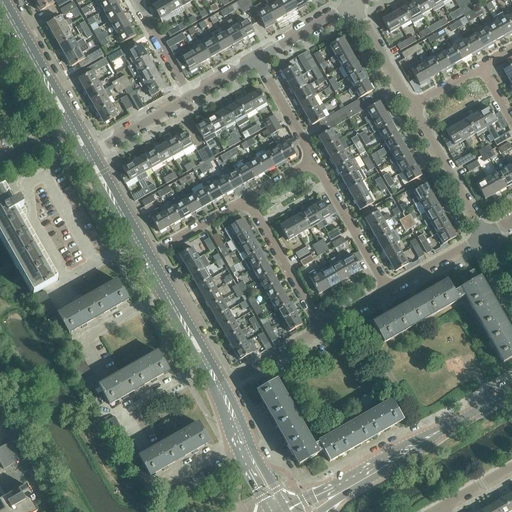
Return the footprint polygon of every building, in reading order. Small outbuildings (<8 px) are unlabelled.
[(34,0),(33,1),(32,1),(34,6),(35,5),(40,12),(54,3),(52,0),(34,0)] [(116,4),(114,0),(97,0),(103,11),(116,4)] [(152,6),(159,20),(170,14),(163,0),(152,6)] [(181,8),(176,0),(162,0),(163,0),(170,14),(181,8)] [(242,14),(248,11),(241,0),(240,0),(236,3),(242,14)] [(241,0),(248,11),(253,8),(248,0),(241,0)] [(286,15),(297,9),(291,0),(281,0),(278,2),(286,15)] [(303,6),(308,3),(306,0),(291,0),(297,9),(298,11),(304,7),(303,6)] [(423,18),(421,15),(414,2),(413,0),(406,4),(407,6),(403,8),(411,21),(412,24),(423,18)] [(417,0),(414,2),(421,15),(432,9),(426,0),(417,0)] [(442,3),(440,0),(426,0),(432,9),(433,12),(443,6),(442,3)] [(440,0),(442,3),(447,0),(454,0),(457,4),(459,9),(463,15),(468,12),(461,0),(440,0)] [(461,0),(468,12),(473,9),(467,0),(461,0)] [(63,16),(76,8),(73,2),(60,10),(63,16)] [(275,21),(286,15),(278,2),(267,8),(275,21)] [(488,11),(494,8),(491,3),(485,6),(488,11)] [(123,14),(116,4),(103,11),(109,22),(123,14)] [(213,12),(218,9),(215,4),(210,7),(213,12)] [(228,14),(234,11),(231,6),(225,9),(228,14)] [(84,15),(89,12),(86,7),(81,10),(84,15)] [(267,8),(256,14),(265,29),(272,26),(271,24),(275,21),(267,8)] [(403,8),(393,14),(400,27),(411,21),(403,8)] [(478,17),(483,14),(480,8),(475,12),(478,17)] [(223,18),(228,14),(225,9),(220,12),(223,18)] [(202,19),(207,16),(204,10),(199,13),(202,19)] [(472,20),(478,17),(475,12),(469,15),(472,20)] [(507,34),(508,36),(511,33),(511,28),(506,17),(503,13),(493,19),(495,23),(503,36),(507,34)] [(129,25),(123,14),(109,22),(115,33),(129,25)] [(400,27),(393,14),(382,20),(389,33),(400,27)] [(212,24),(217,21),(214,15),(209,18),(212,24)] [(50,31),(52,36),(68,27),(72,24),(69,19),(65,22),(61,16),(54,20),(53,18),(46,21),(47,24),(47,25),(46,27),(48,31),(50,31)] [(191,25),(197,22),(193,16),(188,19),(191,25)] [(96,23),(92,17),(87,21),(90,26),(96,23)] [(442,27),(447,24),(444,18),(439,21),(442,27)] [(239,42),(243,40),(235,26),(231,19),(226,22),(230,29),(224,32),(232,46),(233,48),(239,44),(239,42)] [(246,20),(235,26),(243,40),(254,33),(246,20)] [(457,29),(462,26),(459,20),(454,24),(457,29)] [(201,30),(207,27),(203,21),(198,24),(201,30)] [(437,30),(442,27),(439,21),(434,24),(428,27),(431,33),(437,30)] [(83,32),(88,29),(84,22),(75,27),(79,34),(83,32)] [(180,31),(186,28),(183,22),(177,26),(180,31)] [(485,29),(492,42),(503,36),(495,23),(485,29)] [(452,32),(457,29),(454,24),(448,27),(452,32)] [(115,33),(121,43),(122,44),(135,36),(129,25),(115,33)] [(169,37),(180,31),(177,26),(166,32),(169,37)] [(72,38),(69,33),(71,32),(68,27),(52,36),(55,40),(55,39),(59,46),(72,38)] [(190,36),(196,33),(193,27),(187,31),(190,36)] [(421,39),(431,33),(428,27),(418,33),(421,39)] [(99,28),(93,31),(96,37),(99,42),(105,39),(108,37),(105,32),(102,34),(99,28)] [(87,39),(92,36),(88,29),(83,32),(87,39)] [(485,29),(474,35),(483,50),(482,48),(486,46),(487,48),(493,44),(492,43),(492,42),(485,29)] [(483,50),(474,35),(472,31),(461,37),(463,41),(464,41),(471,54),(475,52),(476,54),(483,50)] [(232,46),(224,32),(213,39),(221,52),(232,46)] [(436,41),(442,38),(438,32),(433,35),(436,41)] [(174,45),(185,39),(182,33),(171,40),(174,45)] [(431,44),(436,41),(433,35),(427,39),(431,44)] [(410,45),(416,42),(413,36),(407,39),(410,45)] [(62,53),(65,57),(80,48),(86,45),(83,40),(75,44),(72,38),(59,46),(63,52),(62,53)] [(329,46),(335,56),(348,49),(342,38),(329,46)] [(102,48),(108,45),(105,39),(99,42),(102,48)] [(210,58),(221,52),(213,39),(203,45),(210,58)] [(399,51),(410,45),(407,39),(396,45),(399,51)] [(453,47),(461,60),(471,54),(464,41),(463,41),(453,47)] [(140,45),(135,48),(133,43),(107,58),(110,63),(123,56),(129,66),(133,63),(147,56),(148,55),(145,51),(144,52),(140,45)] [(415,53),(421,50),(417,44),(412,48),(415,53)] [(87,57),(87,58),(84,60),(81,54),(88,50),(86,45),(80,48),(65,57),(67,61),(71,67),(78,64),(81,69),(103,56),(100,50),(87,57)] [(199,65),(210,58),(203,45),(192,51),(199,65)] [(450,66),(461,60),(453,47),(447,51),(444,45),(439,47),(443,53),(450,66)] [(404,59),(415,53),(412,48),(401,54),(404,59)] [(338,60),(341,67),(354,59),(348,49),(335,56),(330,59),(332,63),(338,60)] [(192,51),(181,57),(189,71),(199,65),(192,51)] [(311,70),(317,67),(308,51),(302,54),(311,70)] [(319,65),(325,62),(318,52),(313,55),(319,65)] [(450,66),(443,53),(432,59),(440,72),(444,70),(445,72),(451,68),(450,66)] [(140,74),(153,67),(154,66),(152,62),(150,63),(147,56),(133,63),(137,69),(135,70),(138,75),(140,74)] [(341,67),(347,77),(360,70),(354,59),(341,67)] [(440,72),(432,59),(422,65),(429,78),(440,72)] [(106,66),(103,60),(91,67),(93,72),(77,81),(79,85),(81,84),(84,91),(98,83),(94,77),(96,76),(94,73),(106,66)] [(322,71),(328,68),(325,62),(319,65),(322,71)] [(282,73),(281,73),(287,84),(300,76),(294,65),(289,69),(287,66),(280,70),(282,73)] [(419,84),(429,78),(422,65),(411,71),(419,84)] [(511,65),(503,71),(509,81),(511,79),(511,65)] [(146,85),(159,78),(160,77),(158,73),(156,74),(153,67),(140,74),(143,80),(141,81),(144,86),(146,85)] [(314,76),(320,72),(317,67),(311,70),(314,76)] [(366,80),(360,70),(347,77),(353,87),(353,88),(366,80)] [(121,84),(128,81),(125,76),(119,79),(118,79),(121,84)] [(300,76),(287,84),(293,94),(306,87),(306,86),(300,76)] [(318,86),(325,82),(323,77),(316,81),(318,86)] [(163,84),(159,78),(146,85),(144,86),(141,88),(147,99),(166,88),(164,84),(163,84)] [(331,86),(337,83),(333,78),(328,81),(331,86)] [(109,91),(114,88),(121,84),(118,79),(111,83),(112,86),(104,90),(99,82),(98,83),(84,91),(83,92),(86,96),(87,95),(91,102),(104,94),(105,93),(109,91)] [(366,80),(353,88),(353,87),(348,90),(351,95),(356,92),(359,98),(372,91),(366,80)] [(121,84),(124,90),(131,86),(128,81),(121,84)] [(334,92),(340,89),(337,83),(331,86),(334,92)] [(114,88),(117,94),(124,90),(121,84),(114,88)] [(297,105),(299,104),(299,105),(312,97),(316,95),(310,84),(306,86),(306,87),(293,94),(295,98),(294,99),(297,105)] [(326,97),(332,94),(328,88),(323,91),(326,97)] [(259,90),(248,96),(256,110),(266,103),(259,90)] [(93,106),(97,112),(110,105),(106,99),(112,96),(109,91),(105,93),(104,94),(91,102),(89,102),(92,107),(93,106)] [(128,95),(138,111),(144,108),(134,91),(128,95)] [(126,111),(132,107),(126,96),(120,100),(126,111)] [(245,115),(256,110),(248,96),(238,102),(245,115)] [(312,97),(299,105),(305,115),(318,108),(318,107),(312,97)] [(345,114),(361,105),(358,100),(342,109),(345,114)] [(227,108),(235,121),(238,127),(248,121),(245,115),(238,102),(233,105),(232,103),(226,106),(227,108)] [(366,123),(372,120),(385,113),(379,102),(366,110),(369,116),(364,119),(366,123)] [(110,105),(97,112),(95,113),(98,117),(99,117),(103,124),(113,118),(115,123),(119,120),(113,110),(114,109),(112,104),(110,105)] [(311,126),(324,118),(321,112),(325,109),(323,105),(318,107),(318,108),(305,115),(307,119),(306,120),(309,127),(311,126)] [(348,119),(350,118),(364,110),(361,105),(345,114),(348,119)] [(493,116),(488,107),(477,113),(486,128),(493,141),(498,138),(490,125),(497,122),(493,116)] [(235,121),(227,108),(217,114),(224,127),(235,121)] [(329,123),(335,120),(345,114),(342,109),(326,118),(329,123)] [(378,131),(391,123),(389,119),(390,118),(387,112),(385,113),(372,120),(366,123),(367,123),(368,123),(369,123),(374,132),(373,133),(373,134),(378,131)] [(493,116),(497,122),(503,118),(499,112),(493,116)] [(474,115),(467,119),(475,134),(486,128),(477,113),(474,115)] [(217,114),(206,120),(214,133),(216,137),(221,134),(222,135),(227,132),(224,127),(217,114)] [(332,128),(337,125),(348,119),(345,114),(335,120),(329,123),(332,128)] [(266,127),(276,121),(273,116),(263,122),(266,127)] [(469,137),(475,134),(467,119),(456,125),(465,140),(464,140),(467,145),(472,143),(469,137)] [(216,137),(214,133),(206,120),(196,126),(205,143),(216,137)] [(378,131),(384,141),(397,134),(391,123),(378,131)] [(270,135),(281,129),(278,124),(267,130),(270,135)] [(255,133),(261,130),(258,125),(252,128),(255,133)] [(465,140),(456,125),(445,131),(448,137),(442,140),(448,150),(454,146),(464,140),(465,140)] [(250,136),(255,133),(252,128),(247,131),(250,136)] [(265,138),(270,135),(267,130),(262,133),(265,138)] [(334,136),(331,130),(318,137),(324,148),(337,140),(341,138),(339,133),(334,136)] [(175,138),(182,151),(193,145),(185,132),(175,138)] [(362,140),(367,137),(364,132),(359,135),(362,140)] [(397,134),(384,141),(390,152),(403,144),(397,134)] [(493,141),(496,146),(507,140),(504,135),(498,138),(493,141)] [(234,145),(240,142),(237,136),(231,140),(234,145)] [(354,145),(359,141),(356,136),(351,139),(354,145)] [(365,146),(370,143),(367,137),(362,140),(365,146)] [(164,144),(172,157),(182,151),(175,138),(164,144)] [(274,141),(277,147),(285,161),(295,155),(292,149),(297,146),(293,138),(282,145),(279,138),(274,141)] [(337,140),(324,148),(330,158),(343,151),(347,148),(341,138),(337,140)] [(249,147),(255,144),(252,139),(246,142),(249,147)] [(229,148),(234,145),(231,140),(226,143),(229,148)] [(357,150),(362,147),(359,141),(354,145),(357,150)] [(244,150),(249,147),(246,142),(241,145),(244,150)] [(501,154),(506,151),(511,148),(508,143),(498,149),(501,154)] [(154,150),(161,163),(172,157),(164,144),(154,150)] [(396,162),(409,155),(403,144),(390,152),(393,158),(389,160),(392,165),(396,162)] [(284,161),(285,161),(277,147),(271,151),(268,145),(263,148),(267,153),(274,167),(278,164),(279,166),(285,163),(284,161)] [(486,153),(492,150),(489,145),(483,148),(486,153)] [(207,146),(202,149),(208,160),(213,157),(211,153),(207,146)] [(228,159),(234,156),(239,153),(236,148),(225,154),(228,159)] [(481,157),(486,153),(483,148),(478,151),(481,157)] [(203,163),(208,160),(202,149),(197,152),(203,163)] [(143,156),(151,169),(161,163),(154,150),(143,156)] [(489,159),(495,156),(492,150),(486,153),(489,159)] [(343,151),(330,158),(336,169),(349,161),(353,159),(351,154),(346,157),(343,151)] [(264,173),(274,167),(267,153),(256,159),(264,173)] [(374,161),(379,158),(376,153),(370,156),(374,161)] [(458,168),(464,164),(475,158),(472,153),(455,162),(458,168)] [(484,162),(489,159),(486,153),(481,157),(484,162)] [(223,162),(228,159),(225,154),(220,157),(223,162)] [(415,165),(409,155),(396,162),(402,173),(415,165)] [(133,162),(140,175),(143,179),(147,177),(145,173),(151,169),(143,156),(133,162)] [(207,171),(213,168),(210,163),(215,160),(213,157),(208,160),(203,163),(204,164),(207,171)] [(253,179),(264,173),(256,159),(250,163),(247,157),(242,160),(246,165),(253,179)] [(366,166),(371,163),(368,157),(362,160),(366,166)] [(377,167),(382,163),(379,158),(374,161),(377,167)] [(349,161),(336,169),(342,179),(355,172),(359,169),(353,159),(349,161)] [(243,184),(253,179),(246,165),(242,160),(232,166),(235,171),(243,184)] [(469,172),(474,169),(480,166),(477,161),(466,167),(469,172)] [(123,168),(122,168),(130,181),(136,178),(138,182),(143,179),(140,175),(133,162),(127,165),(126,164),(122,166),(123,168)] [(207,171),(204,164),(203,163),(192,169),(194,172),(199,169),(202,174),(207,171)] [(369,171),(374,168),(371,163),(366,166),(369,171)] [(187,172),(192,169),(189,164),(184,167),(187,172)] [(421,176),(415,165),(402,173),(408,184),(421,176)] [(511,184),(511,173),(508,167),(497,173),(506,188),(511,184)] [(365,180),(359,169),(355,172),(342,179),(348,190),(361,182),(365,180)] [(232,190),(243,184),(235,171),(229,175),(227,170),(222,173),(225,177),(232,190)] [(171,181),(177,178),(174,172),(168,175),(171,181)] [(385,182),(391,179),(388,173),(382,176),(385,182)] [(506,188),(497,173),(487,179),(495,194),(499,192),(506,188)] [(186,183),(192,180),(189,174),(183,178),(186,183)] [(166,184),(171,181),(168,175),(163,179),(166,184)] [(214,183),(222,196),(232,190),(225,177),(219,181),(216,176),(212,179),(214,183)] [(181,186),(186,183),(183,178),(178,181),(181,186)] [(377,187),(383,183),(380,178),(374,181),(377,187)] [(389,187),(394,184),(391,179),(385,182),(389,187)] [(495,194),(487,179),(476,185),(484,200),(495,194)] [(361,182),(348,190),(354,200),(367,193),(361,182)] [(211,202),(222,196),(214,183),(204,189),(211,202)] [(381,192),(386,189),(383,183),(377,187),(381,192)] [(150,193),(156,190),(153,184),(147,187),(150,193)] [(426,184),(412,192),(416,198),(412,201),(414,205),(418,202),(432,195),(429,191),(431,190),(428,184),(426,184)] [(165,195),(171,192),(168,186),(162,189),(165,195)] [(135,202),(140,199),(150,193),(147,187),(132,196),(135,202)] [(4,188),(0,190),(0,237),(33,295),(57,281),(17,211),(23,207),(19,200),(13,204),(4,188)] [(160,198),(165,195),(162,189),(157,192),(160,198)] [(193,195),(201,208),(211,202),(204,189),(193,195)] [(373,203),(367,193),(354,200),(360,211),(373,203)] [(146,198),(141,202),(144,207),(150,204),(155,201),(152,195),(146,198)] [(190,214),(201,208),(193,195),(183,201),(190,214)] [(418,202),(424,213),(438,205),(432,195),(418,202)] [(190,214),(183,201),(177,205),(174,199),(169,201),(172,207),(180,220),(190,214)] [(312,208),(311,208),(320,223),(323,228),(327,225),(324,220),(331,217),(332,218),(334,219),(338,217),(331,205),(326,208),(322,202),(312,208)] [(402,212),(408,209),(405,203),(399,206),(402,212)] [(430,223),(444,216),(438,205),(424,213),(428,219),(424,222),(426,226),(430,223)] [(169,226),(180,220),(172,207),(162,213),(169,226)] [(151,219),(159,232),(169,226),(162,213),(159,208),(155,210),(157,216),(151,219)] [(308,210),(301,214),(309,229),(316,225),(318,230),(323,228),(320,223),(311,208),(308,210)] [(394,216),(400,213),(397,208),(391,211),(394,216)] [(387,214),(381,218),(376,209),(368,213),(370,216),(363,220),(366,227),(368,226),(370,230),(384,222),(384,223),(390,219),(387,214)] [(291,220),(290,220),(298,235),(309,229),(301,214),(291,220)] [(407,223),(413,220),(409,214),(404,218),(407,223)] [(429,233),(431,237),(436,234),(450,227),(444,216),(430,223),(434,230),(429,233)] [(402,226),(407,223),(404,218),(399,221),(402,226)] [(230,240),(234,238),(247,230),(241,220),(228,227),(224,230),(230,240)] [(288,241),(298,235),(290,220),(279,226),(288,241)] [(410,228),(412,228),(416,225),(413,220),(407,223),(410,228)] [(384,222),(370,230),(376,240),(390,233),(384,223),(384,222)] [(405,232),(409,229),(410,228),(407,223),(402,226),(405,232)] [(456,237),(450,227),(436,234),(442,245),(456,237)] [(330,241),(341,235),(338,229),(327,235),(330,241)] [(253,241),(247,230),(234,238),(230,240),(233,244),(237,242),(240,248),(253,241)] [(390,233),(376,240),(382,251),(396,243),(390,233)] [(217,247),(223,244),(217,234),(211,237),(217,247)] [(420,243),(426,240),(423,235),(417,238),(420,243)] [(335,249),(345,243),(342,237),(332,243),(335,249)] [(209,252),(215,249),(209,238),(203,241),(209,252)] [(320,248),(326,245),(323,239),(317,243),(320,248)] [(412,248),(418,245),(414,239),(409,242),(412,248)] [(426,254),(432,251),(426,240),(420,243),(426,254)] [(240,249),(236,251),(239,255),(243,252),(246,259),(259,251),(261,250),(257,244),(256,245),(253,241),(240,248),(240,249)] [(315,251),(320,248),(317,243),(312,246),(315,251)] [(396,243),(382,251),(388,261),(402,254),(396,243)] [(223,258),(229,255),(223,244),(217,247),(223,258)] [(323,253),(329,250),(326,245),(320,248),(323,253)] [(418,258),(424,255),(418,245),(412,248),(418,258)] [(298,259),(304,256),(309,253),(306,247),(295,253),(298,259)] [(179,255),(185,266),(198,258),(192,248),(179,255)] [(318,257),(323,253),(320,248),(315,251),(318,257)] [(252,269),(265,262),(267,261),(263,254),(262,255),(259,251),(246,259),(243,260),(249,271),(252,269)] [(215,262),(221,259),(217,254),(212,257),(215,262)] [(339,256),(342,261),(350,276),(361,270),(353,255),(346,259),(343,254),(339,256)] [(394,272),(408,264),(402,254),(388,261),(394,272)] [(229,269),(234,266),(229,255),(223,258),(229,269)] [(303,267),(308,264),(314,261),(310,255),(305,258),(300,262),(303,267)] [(198,258),(185,266),(191,276),(204,269),(209,266),(203,256),(198,258)] [(331,267),(340,282),(350,276),(342,261),(339,256),(328,262),(331,267)] [(218,268),(224,265),(221,259),(215,262),(218,268)] [(252,269),(258,280),(271,272),(265,262),(252,269)] [(232,274),(238,271),(234,266),(229,269),(232,274)] [(318,268),(321,273),(329,288),(340,282),(331,267),(325,271),(322,266),(318,268)] [(325,290),(329,288),(321,273),(318,268),(307,274),(318,294),(325,290)] [(191,276),(197,287),(210,279),(204,269),(191,276)] [(478,277),(474,269),(467,273),(471,280),(478,277)] [(277,283),(271,272),(258,280),(264,290),(277,283)] [(227,284),(232,281),(229,275),(224,278),(227,284)] [(479,278),(453,293),(447,282),(432,290),(443,310),(465,297),(469,304),(488,293),(479,278)] [(216,290),(210,279),(197,287),(203,297),(216,290)] [(128,300),(117,281),(87,298),(98,317),(110,310),(112,313),(117,310),(115,307),(128,300)] [(240,290),(245,287),(242,282),(237,285),(240,290)] [(264,290),(270,301),(283,293),(277,283),(264,290)] [(235,293),(240,290),(237,285),(231,288),(235,293)] [(243,296),(245,295),(249,292),(245,287),(240,290),(243,296)] [(203,297),(209,308),(222,300),(218,293),(221,292),(219,288),(216,290),(203,297)] [(238,299),(242,296),(243,296),(240,290),(235,293),(238,299)] [(418,295),(413,298),(415,300),(402,307),(413,326),(443,310),(432,290),(419,297),(418,295)] [(45,291),(40,294),(34,297),(37,302),(48,297),(45,291)] [(276,311),(289,304),(283,293),(270,301),(276,311)] [(499,309),(497,305),(495,306),(488,293),(469,304),(486,334),(505,323),(498,310),(499,309)] [(48,297),(37,302),(40,307),(50,301),(48,297)] [(209,308),(215,318),(228,311),(224,305),(229,302),(227,297),(222,300),(209,308)] [(86,324),(98,317),(87,298),(83,300),(58,315),(68,334),(81,327),(82,330),(88,327),(86,324)] [(50,301),(40,307),(43,312),(53,306),(50,301)] [(243,310),(248,307),(245,301),(239,304),(243,310)] [(253,310),(259,307),(256,302),(250,305),(253,310)] [(282,322),(295,314),(297,313),(293,307),(292,308),(289,304),(276,311),(277,312),(274,314),(279,323),(282,322)] [(46,318),(56,311),(53,306),(43,312),(46,318)] [(256,316),(262,313),(259,307),(253,310),(256,316)] [(390,314),(389,312),(384,315),(385,317),(372,324),(383,343),(413,326),(402,307),(390,314)] [(228,311),(215,318),(221,329),(234,321),(228,311)] [(288,332),(301,325),(295,314),(282,322),(288,332)] [(54,317),(47,321),(53,331),(60,327),(54,317)] [(251,325),(257,322),(253,317),(248,320),(251,325)] [(221,329),(227,339),(240,332),(234,321),(221,329)] [(254,331),(260,328),(257,322),(251,325),(254,331)] [(265,331),(271,328),(268,323),(262,326),(265,331)] [(502,363),(511,357),(511,334),(511,335),(505,323),(486,334),(502,363)] [(271,342),(277,339),(271,328),(265,331),(271,342)] [(240,332),(227,339),(233,350),(246,342),(243,336),(247,334),(244,329),(240,332)] [(265,351),(271,348),(263,334),(258,337),(265,351)] [(246,342),(233,350),(239,360),(244,357),(246,362),(254,357),(252,353),(256,350),(250,340),(246,342)] [(168,371),(158,352),(128,369),(139,388),(151,381),(153,384),(158,381),(157,378),(168,371)] [(84,360),(73,366),(76,372),(87,365),(84,360)] [(79,377),(90,370),(87,365),(76,372),(79,377)] [(139,388),(128,369),(122,373),(110,380),(99,386),(98,386),(107,402),(109,405),(121,398),(123,400),(128,398),(127,395),(139,388)] [(82,382),(93,375),(90,370),(79,377),(82,382)] [(85,387),(96,380),(93,375),(82,382),(85,387)] [(88,392),(94,389),(98,386),(99,386),(96,380),(85,387),(88,392)] [(265,410),(267,409),(275,424),(294,413),(276,381),(257,392),(264,404),(262,405),(265,410)] [(94,389),(102,404),(107,402),(98,386),(94,389)] [(94,389),(88,392),(97,407),(102,404),(94,389)] [(389,428),(402,421),(391,402),(361,419),(372,438),(384,431),(385,433),(390,430),(389,428)] [(281,440),(283,439),(291,452),(310,441),(294,413),(275,424),(281,434),(279,435),(281,440)] [(115,416),(106,422),(109,427),(118,422),(115,416)] [(332,435),(342,454),(355,447),(356,449),(361,447),(360,445),(372,438),(361,419),(332,435)] [(118,422),(109,427),(111,432),(121,427),(118,422)] [(200,426),(198,423),(169,440),(180,460),(192,453),(194,455),(198,452),(197,449),(209,442),(200,426)] [(121,427),(111,432),(114,437),(124,432),(121,427)] [(117,443),(128,437),(125,431),(124,432),(114,437),(114,438),(117,443)] [(291,452),(298,465),(323,451),(329,462),(342,454),(332,435),(313,446),(310,441),(291,452)] [(120,448),(131,442),(128,437),(117,443),(120,448)] [(180,460),(169,440),(160,445),(152,450),(139,457),(148,473),(150,476),(162,469),(164,472),(169,469),(168,467),(180,460)] [(123,453),(134,447),(131,442),(120,448),(123,453)] [(0,460),(5,469),(20,461),(10,443),(0,448),(0,460)] [(126,458),(137,452),(134,447),(123,453),(126,458)] [(128,463),(134,460),(139,457),(137,452),(126,458),(128,463)] [(134,460),(143,476),(148,473),(139,457),(134,460)] [(134,460),(128,463),(137,479),(143,476),(134,460)] [(0,511),(24,511),(22,508),(34,500),(26,485),(17,490),(20,494),(13,498),(11,495),(0,500),(0,496),(1,496),(0,494),(0,511)] [(511,493),(503,498),(511,511),(511,510),(511,493)] [(496,511),(509,511),(511,511),(503,498),(493,504),(496,511)]
